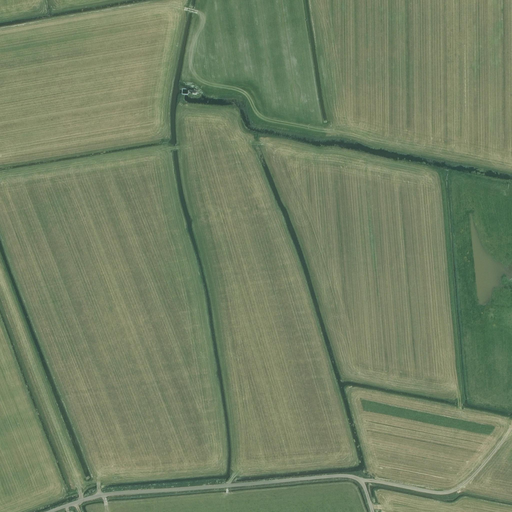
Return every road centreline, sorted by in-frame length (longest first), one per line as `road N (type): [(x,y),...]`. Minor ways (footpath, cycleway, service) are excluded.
road 1 (track): [(50,511),(108,493),(359,479)]
road 2 (track): [(359,479),(458,488),(511,424)]
